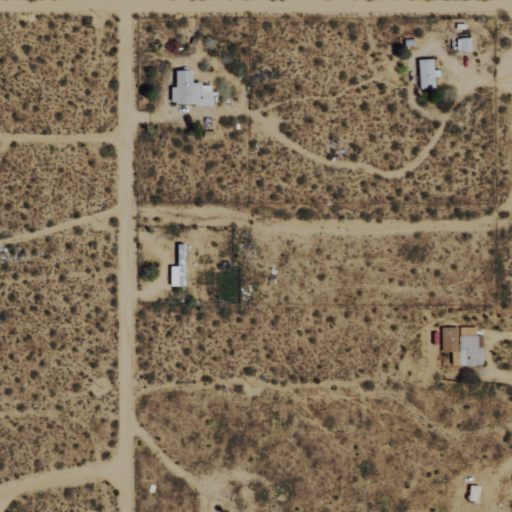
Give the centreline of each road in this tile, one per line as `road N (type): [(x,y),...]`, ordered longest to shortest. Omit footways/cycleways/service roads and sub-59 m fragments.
road 1 (residential): [(124,511),(125,0)]
road 2 (residential): [(0,7),(511,7)]
